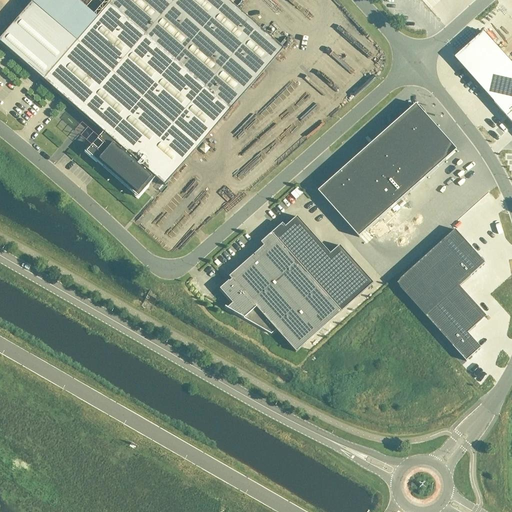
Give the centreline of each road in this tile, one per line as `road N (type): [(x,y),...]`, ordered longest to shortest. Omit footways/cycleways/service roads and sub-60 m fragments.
road 1 (unclassified): [(412,63),(178,268),(147,260),(0,129)]
road 2 (secondary): [(0,253),(339,445)]
road 3 (unclassified): [(0,345),(290,511)]
road 4 (unclassified): [(412,63),(474,136),(511,205)]
